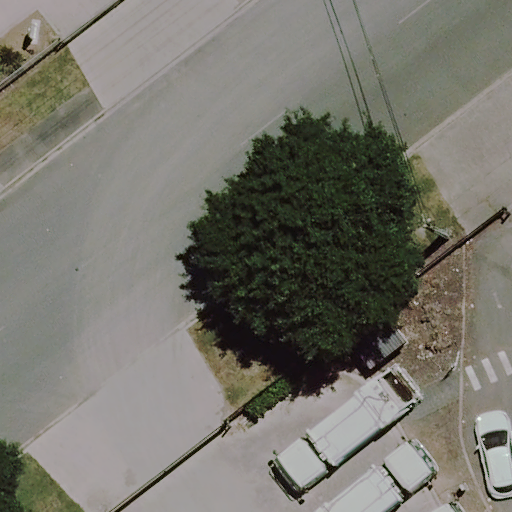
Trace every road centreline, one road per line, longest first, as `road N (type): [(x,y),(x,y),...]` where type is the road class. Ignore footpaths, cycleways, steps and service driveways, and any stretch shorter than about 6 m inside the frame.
road 1 (unclassified): [(431,0),(0,335)]
road 2 (unknown): [(122,511),(5,330)]
